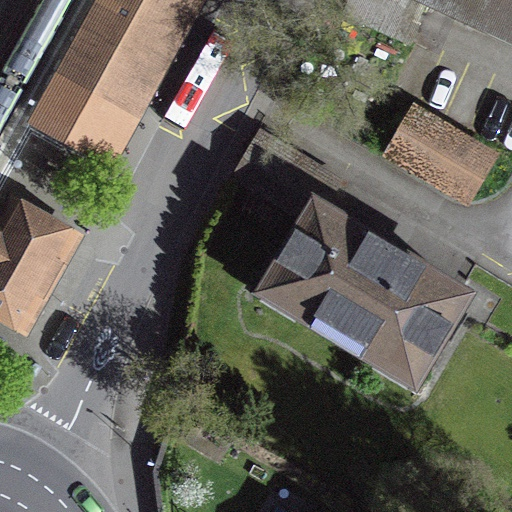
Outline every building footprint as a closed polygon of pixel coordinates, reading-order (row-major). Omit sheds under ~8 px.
[(105,0),(89,29),(149,62),(162,38),(183,0),(105,0)] [(511,0),(431,0),(511,36),(511,0)] [(150,102),(149,62),(89,29),(47,101),(126,146),(150,102)] [(467,199),(492,158),(414,110),(389,151),(467,199)] [(233,177),(304,219),(261,292),(413,383),(465,295),(321,210),(339,180),(260,133),(233,177)] [(13,205),(0,227),(0,312),(23,326),(72,238),(13,205)] [(185,442),(219,461),(229,444),(195,425),(185,442)]
